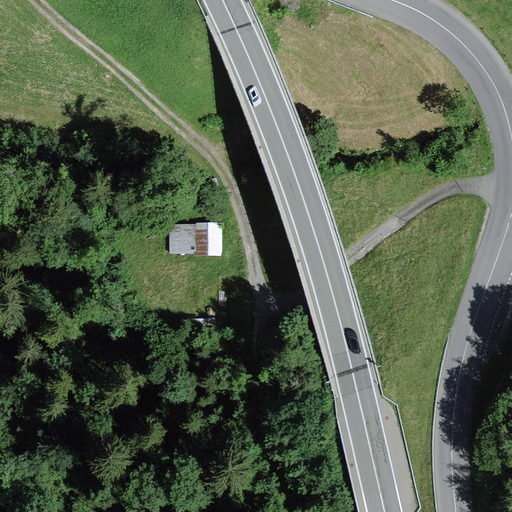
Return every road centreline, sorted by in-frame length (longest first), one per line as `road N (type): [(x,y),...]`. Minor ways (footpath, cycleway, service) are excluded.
road 1 (trunk): [(387,511),(303,193),(224,0)]
road 2 (track): [(34,0),(215,161),(268,305)]
road 3 (track): [(239,360),(268,305),(301,292),(434,196),(461,186),(511,185)]
road 4 (tertiary): [(455,511),(452,428),(462,358),(511,212)]
road 5 (tertiary): [(511,137),(495,88),(470,51),(429,17),(392,0)]
